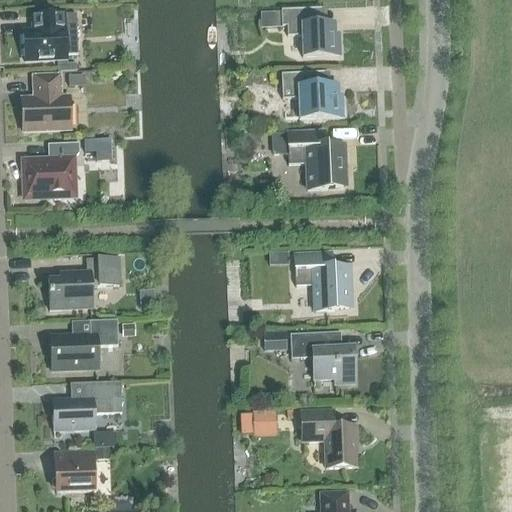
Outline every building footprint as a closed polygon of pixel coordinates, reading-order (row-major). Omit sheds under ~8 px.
[(301,59),(339,58),(338,36),(334,36),(334,25),(321,26),(320,10),(280,11),(280,13),(259,14),(259,31),(281,30),(280,28),(286,28),(286,38),(300,37),(301,59)] [(33,33),(31,33),(22,34),(23,63),(56,61),(57,74),(76,73),(75,65),(66,65),(66,57),(77,56),(75,15),(32,17),(33,33)] [(342,119),(341,98),(337,98),(336,87),(323,88),(323,74),(280,76),(281,101),(297,100),(298,122),(342,119)] [(84,89),(84,77),(67,78),(67,90),(84,89)] [(59,99),(58,78),(32,79),(33,100),(20,101),(22,133),(69,132),(68,99),(59,99)] [(240,79),(241,88),(247,88),(250,84),(250,78),(240,79)] [(242,135),(242,148),(260,147),(259,134),(242,135)] [(306,193),(327,192),(327,189),(345,188),(343,147),(324,148),(323,134),(286,135),(287,167),(305,166),(306,193)] [(109,141),(83,142),(83,154),(94,153),(95,163),(110,162),(109,141)] [(47,163),(23,164),(23,177),(21,180),(21,185),(24,187),(24,200),(50,199),(53,202),(60,201),(62,198),(72,198),(71,162),(78,155),(78,151),(78,145),(46,146),(47,163)] [(268,255),(268,268),(288,268),(287,254),(268,255)] [(333,311),(347,310),(350,310),(348,269),(330,270),(329,255),(293,257),(294,280),(294,289),(312,288),(313,314),(333,313),(333,311)] [(47,282),(48,313),(65,312),(65,311),(91,310),(90,289),(119,288),(117,260),(85,261),(85,274),(58,275),(58,276),(59,276),(59,282),(47,282)] [(249,317),(249,326),(260,326),(260,317),(249,317)] [(117,348),(116,322),(88,323),(88,337),(49,339),(50,373),(97,371),(96,349),(117,348)] [(134,340),(133,326),(121,327),(121,340),(134,340)] [(284,334),(262,334),(263,353),(285,353),(284,334)] [(333,381),(333,387),(354,386),(353,359),(346,359),(346,350),(340,351),(339,334),(289,337),(289,338),(298,337),(299,361),(311,360),(313,388),(314,388),(314,382),(333,381)] [(51,403),(52,433),(93,431),(92,416),(120,415),(119,384),(83,385),(84,402),(51,403)] [(324,471),(354,470),(353,444),(355,444),(355,428),(332,429),(332,413),(300,414),(301,444),(321,444),(323,446),(324,471)] [(277,414),(240,415),(241,439),(278,438),(277,414)] [(93,450),(105,449),(105,435),(93,435),(93,450)] [(109,462),(109,450),(95,451),(95,462),(109,462)] [(55,495),(92,493),(91,455),(53,456),(55,495)] [(346,494),(318,496),(319,511),(346,511),(347,510),(346,494)] [(112,511),(130,511),(129,500),(111,501),(112,511)]
